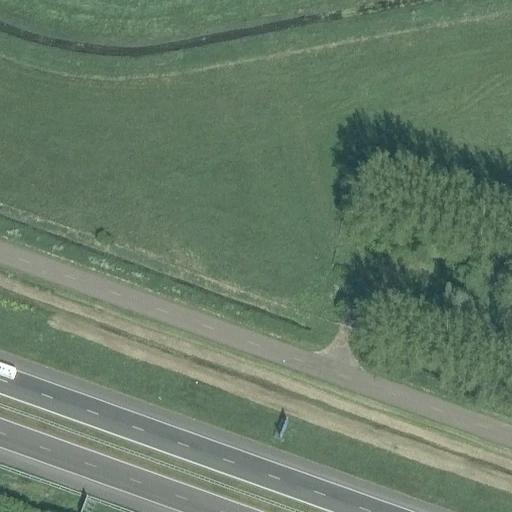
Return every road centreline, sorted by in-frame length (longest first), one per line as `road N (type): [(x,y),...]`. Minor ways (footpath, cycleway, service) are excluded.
road 1 (unclassified): [(511,432),(0,247)]
road 2 (motorway): [(362,511),(0,383)]
road 3 (motorway): [(0,435),(214,511)]
